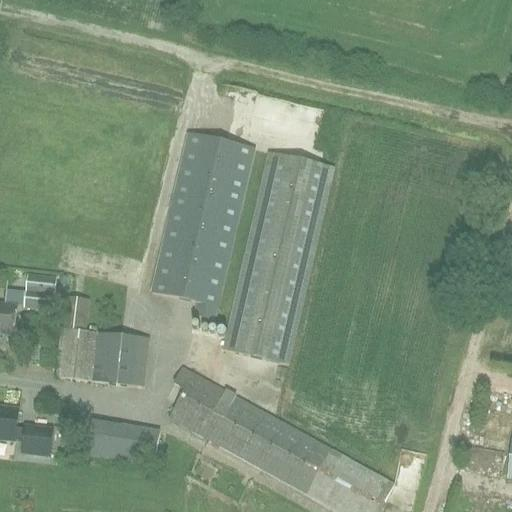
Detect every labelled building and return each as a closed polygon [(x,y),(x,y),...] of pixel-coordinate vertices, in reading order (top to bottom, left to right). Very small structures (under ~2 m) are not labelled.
[(214,322),(253,151),(188,136),(152,294),(197,304),(194,317),(214,322)] [(223,352),(288,367),(334,169),(269,154),(223,352)] [(56,281),(28,278),(24,309),(52,312),(56,281)] [(65,298),(61,331),(84,334),(89,301),(65,298)] [(0,336),(13,338),(16,308),(0,306),(0,336)] [(150,341),(84,334),(61,331),(55,380),(145,389),(150,341)] [(184,392),(169,420),(336,511),(379,511),(394,487),(183,372),(175,387),(184,392)] [(16,430),(18,412),(0,409),(0,441),(22,445),(21,458),(50,461),(53,435),(16,430)] [(154,469),(160,435),(92,424),(87,458),(154,469)] [(191,481),(215,481),(215,461),(192,461),(191,481)]
